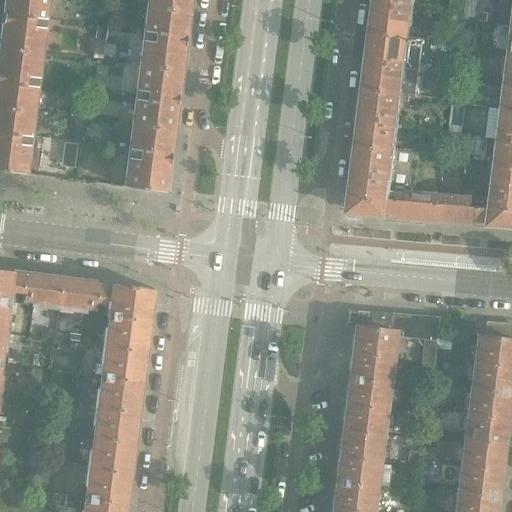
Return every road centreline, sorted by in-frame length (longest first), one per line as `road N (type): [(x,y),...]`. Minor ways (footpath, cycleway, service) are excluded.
road 1 (residential): [(271,265),(511,285)]
road 2 (residential): [(283,201),(331,165),(352,0)]
road 3 (residential): [(223,260),(0,233)]
road 4 (residential): [(214,319),(167,360),(151,511)]
road 5 (primary): [(283,201),(306,0)]
road 6 (primary): [(214,319),(191,511)]
road 7 (residential): [(212,0),(200,121),(244,154)]
road 8 (residential): [(287,511),(300,409),(258,363)]
road 9 (primary): [(262,0),(244,154)]
road 10 (primary): [(234,511),(258,363)]
